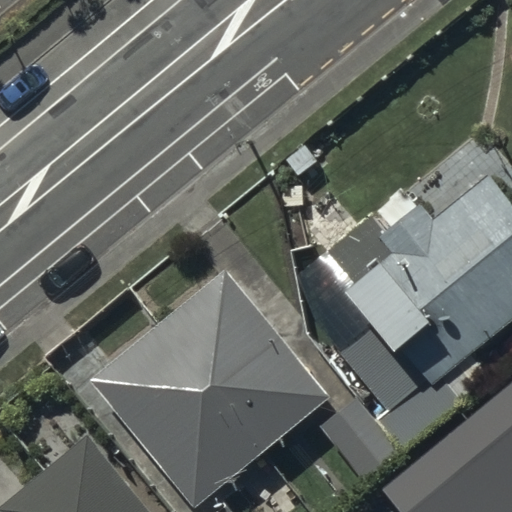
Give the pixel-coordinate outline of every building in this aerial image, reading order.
[(511,167),(481,130),(331,252),(433,377),(511,313),(511,167)] [(228,265),(159,322),(263,448),(332,392),(228,265)] [(263,448),(159,322),(92,376),(197,503),(263,448)] [(511,511),(511,382),(386,485),(408,511),(511,511)] [(357,396),(322,423),(367,479),(402,451),(357,396)] [(155,511),(90,433),(0,506),(5,511),(155,511)] [(237,511),(230,502),(217,511),(237,511)]
